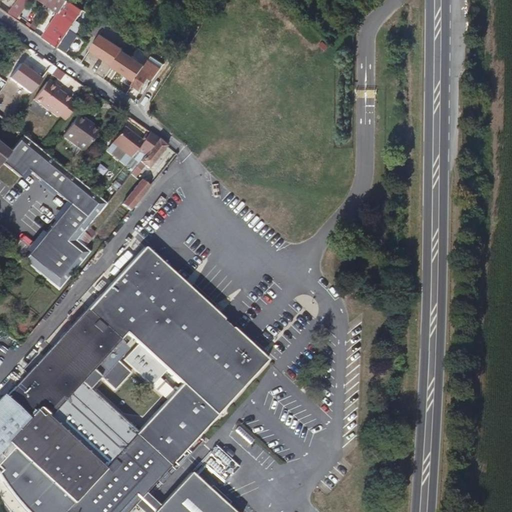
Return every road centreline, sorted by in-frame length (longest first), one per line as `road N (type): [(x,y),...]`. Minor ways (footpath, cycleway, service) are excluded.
road 1 (primary): [(431,511),(446,0)]
road 2 (primary): [(429,0),(415,511)]
road 3 (residential): [(0,20),(137,114)]
road 4 (residential): [(212,0),(137,114)]
